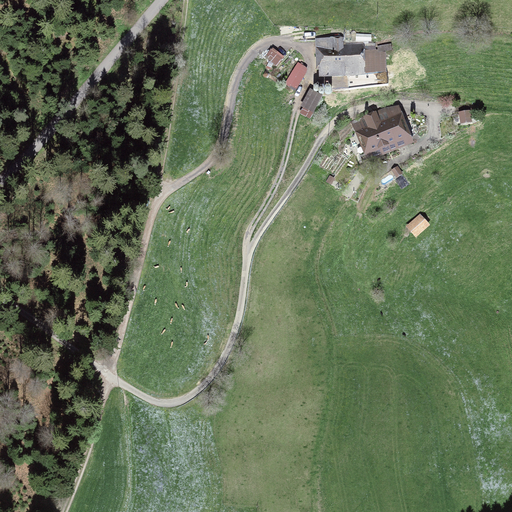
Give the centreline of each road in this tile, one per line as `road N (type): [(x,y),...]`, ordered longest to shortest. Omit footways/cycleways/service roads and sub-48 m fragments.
road 1 (unclassified): [(184,0),(154,204),(125,326),(64,511)]
road 2 (track): [(314,511),(332,357),(312,256),(360,176),(421,143)]
road 3 (track): [(248,257),(249,232),(281,173),(311,70),(300,48),(262,45)]
road 4 (unclassified): [(0,180),(162,0)]
road 5 (track): [(351,269),(357,219),(392,158)]
road 6 (track): [(347,112),(390,103),(426,108),(433,128),(421,143)]
